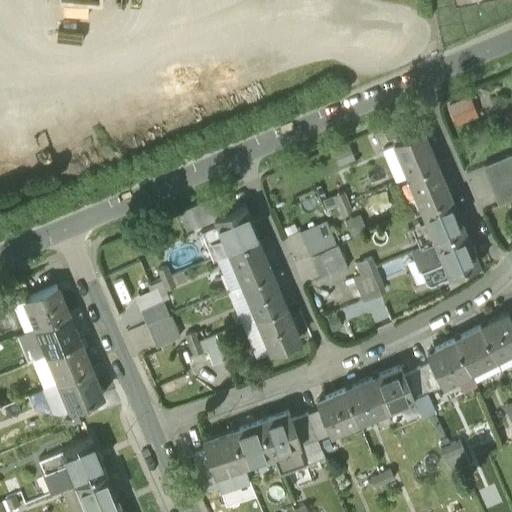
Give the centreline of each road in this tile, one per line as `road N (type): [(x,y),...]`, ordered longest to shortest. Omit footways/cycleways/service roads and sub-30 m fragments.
road 1 (residential): [(64,229),(511,40)]
road 2 (residential): [(511,263),(404,334),(153,427)]
road 3 (residential): [(64,229),(153,427)]
